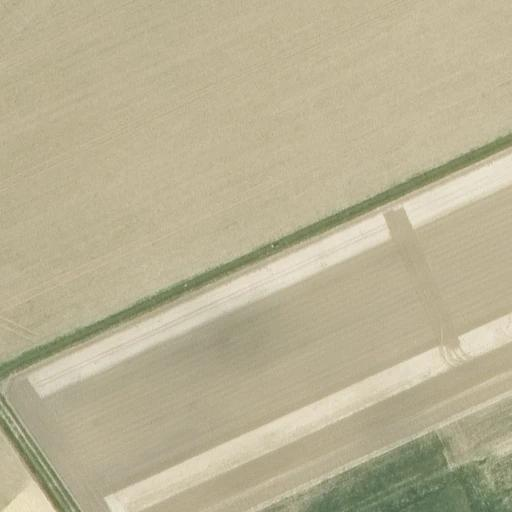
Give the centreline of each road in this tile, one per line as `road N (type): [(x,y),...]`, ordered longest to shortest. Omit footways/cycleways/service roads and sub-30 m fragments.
road 1 (track): [(511,142),(0,374)]
road 2 (track): [(66,511),(0,411)]
